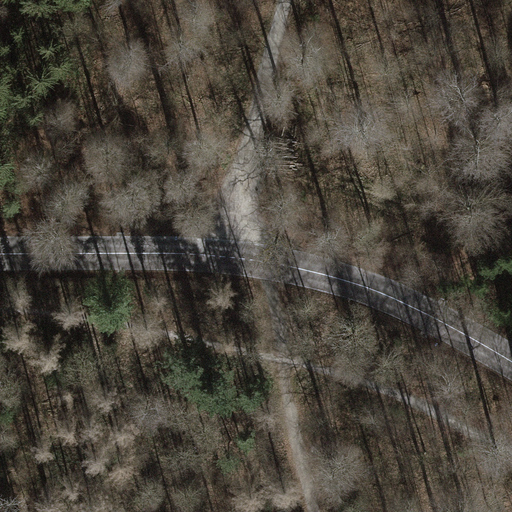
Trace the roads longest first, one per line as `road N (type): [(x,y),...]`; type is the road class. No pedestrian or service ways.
road 1 (track): [(0,306),(62,309),(281,355),(411,400),(511,452)]
road 2 (secondary): [(0,253),(172,252),(311,269),(453,329),(511,364)]
road 3 (track): [(221,255),(286,0)]
road 4 (track): [(269,260),(286,390),(317,511)]
